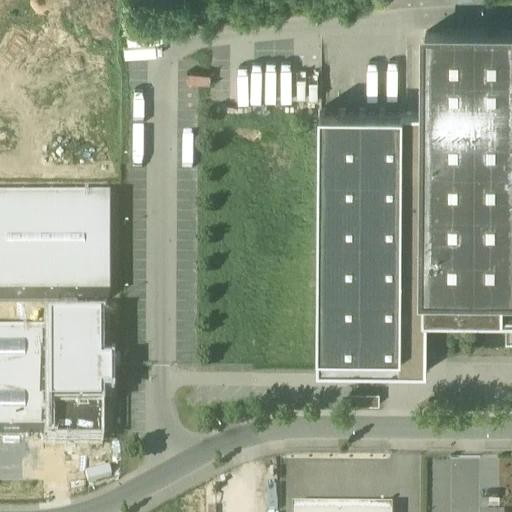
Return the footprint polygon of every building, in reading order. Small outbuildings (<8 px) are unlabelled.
[(511,32),(425,32),(425,113),(423,295),(511,295),(511,32)] [(423,373),(423,320),(423,295),(425,113),(318,113),(316,372),(423,373)] [(0,198),(0,303),(108,304),(109,199),(0,198)] [(511,295),(423,295),(423,320),(511,320),(511,295)] [(52,315),(52,332),(51,401),(102,401),(102,388),(114,388),(115,358),(103,357),(103,315),(52,315)] [(0,434),(51,435),(51,401),(52,332),(0,331),(0,434)]
